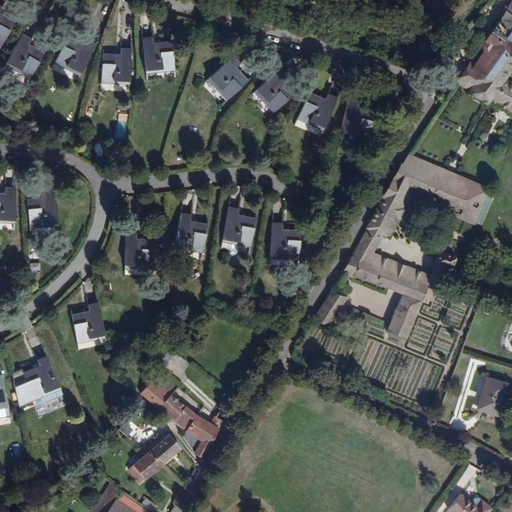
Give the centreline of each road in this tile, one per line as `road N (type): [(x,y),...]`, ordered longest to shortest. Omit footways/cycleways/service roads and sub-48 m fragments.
road 1 (residential): [(274,359),(427,105)]
road 2 (residential): [(166,0),(412,84),(427,105)]
road 3 (residential): [(274,359),(490,458),(511,476)]
road 4 (residential): [(111,189),(245,174),(303,202)]
road 5 (residential): [(0,333),(93,251),(111,189)]
road 6 (residential): [(183,511),(274,359)]
road 7 (residential): [(0,152),(45,156),(93,172),(111,189)]
